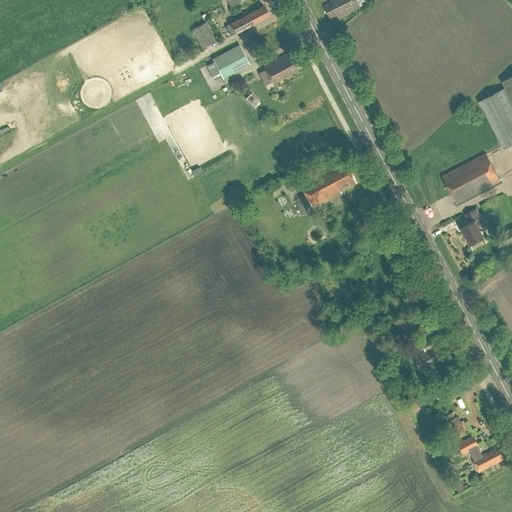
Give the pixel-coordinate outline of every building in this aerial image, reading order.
[(325,4),(326,6),(325,7),(330,15),(331,15),(332,16),(338,13),(340,17),(359,6),(355,0),(330,0),(331,1),(325,4)] [(269,14),(263,5),(225,26),(230,35),(269,14)] [(217,39),(207,21),(191,29),(201,48),(217,39)] [(238,44),(212,58),(222,78),(248,64),(238,44)] [(298,69),(288,52),(278,58),(279,59),(274,61),(273,60),(264,65),(273,83),(298,69)] [(511,143),(511,75),(502,81),(505,87),(479,101),(503,148),(511,143)] [(257,99),(252,104),(255,107),(260,102),(257,99)] [(501,180),(486,152),(442,175),(457,203),(501,180)] [(356,181),(346,162),(337,167),(335,164),(301,182),(314,206),(339,193),(338,191),(356,181)] [(484,222),(477,207),(465,213),(470,222),(461,226),(470,244),(484,237),(478,225),(484,222)] [(511,241),(511,227),(496,236),(502,247),(511,241)] [(403,337),(394,320),(384,325),(393,342),(403,337)] [(435,346),(432,338),(422,343),(424,348),(413,354),(423,373),(441,364),(439,360),(450,355),(443,341),(435,346)] [(469,415),(465,404),(458,406),(462,417),(469,415)] [(464,428),(457,416),(449,420),(456,432),(464,428)] [(479,444),(474,435),(459,443),(464,452),(468,449),(479,471),(503,458),(497,446),(482,454),(477,444),(479,444)] [(463,491),(469,489),(465,480),(459,482),(463,491)]
